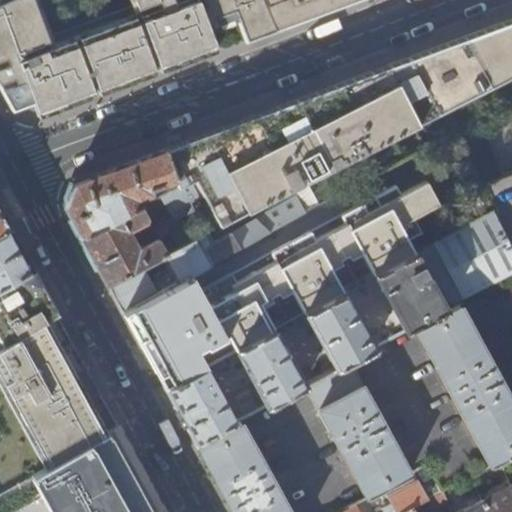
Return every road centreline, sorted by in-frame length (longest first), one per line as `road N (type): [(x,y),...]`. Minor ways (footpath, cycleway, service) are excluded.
road 1 (residential): [(453,0),(14,165)]
road 2 (residential): [(14,165),(202,511)]
